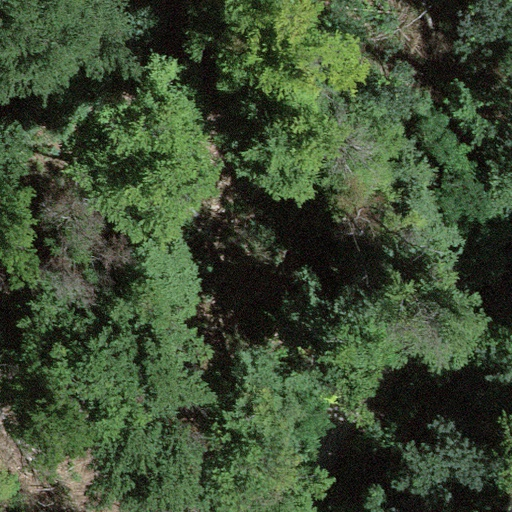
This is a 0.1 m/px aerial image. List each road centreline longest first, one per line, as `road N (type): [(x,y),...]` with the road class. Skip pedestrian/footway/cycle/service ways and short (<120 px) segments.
road 1 (track): [(511,189),(261,511)]
road 2 (track): [(0,74),(101,0)]
